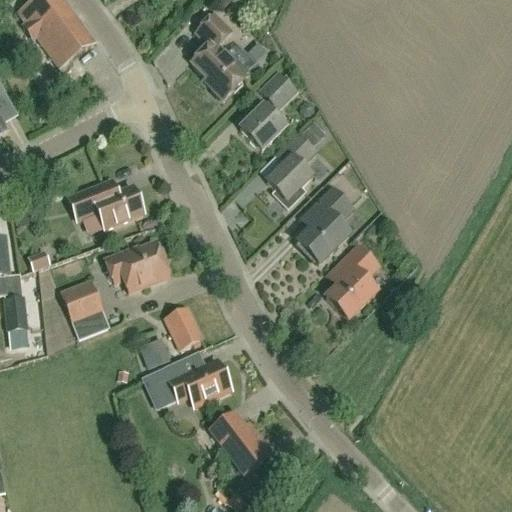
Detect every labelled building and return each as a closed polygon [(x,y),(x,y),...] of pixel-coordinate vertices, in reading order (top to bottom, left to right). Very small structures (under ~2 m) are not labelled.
[(59,73),(94,47),(59,0),(41,0),(17,18),(25,29),(21,31),(31,45),(36,42),(59,73)] [(237,49),(226,60),(217,51),(230,38),(213,21),(195,38),(208,51),(191,68),(212,89),(209,91),(222,104),(246,80),(257,69),(237,49)] [(295,97),(277,79),(259,98),(268,106),(262,112),(261,111),(238,135),(260,156),(283,132),(270,120),(276,114),(278,115),(295,97)] [(307,150),(320,137),(308,124),(295,137),(307,150)] [(284,170),(266,188),(274,197),(271,200),(286,215),(303,198),(299,194),(308,184),(298,173),(312,158),(295,141),(275,161),(284,170)] [(131,194),(117,199),(112,186),(68,204),(77,227),(97,219),(104,236),(142,221),(131,194)] [(351,216),(331,195),(300,225),(310,235),(297,248),(318,270),(346,242),(335,231),(351,216)] [(136,254),(104,267),(113,290),(123,286),(128,299),(167,284),(160,267),(163,266),(165,263),(161,254),(158,253),(155,254),(154,251),(137,257),(136,254)] [(323,283),(334,294),(324,304),(346,326),(374,299),(362,286),(376,272),(356,252),(338,271),(337,269),(323,283)] [(26,263),(31,277),(49,270),(43,256),(26,263)] [(71,332),(103,319),(89,285),(58,297),(71,332)] [(21,302),(3,304),(1,304),(5,338),(7,337),(9,352),(28,350),(26,335),(27,335),(23,302),(21,302)] [(165,325),(179,354),(199,345),(185,315),(165,325)] [(143,373),(166,365),(158,342),(135,350),(143,373)] [(162,373),(168,388),(176,406),(187,401),(192,413),(229,396),(216,367),(204,372),(186,380),(179,365),(162,373)] [(231,420),(209,436),(242,480),(269,460),(247,430),(241,434),(231,420)]
